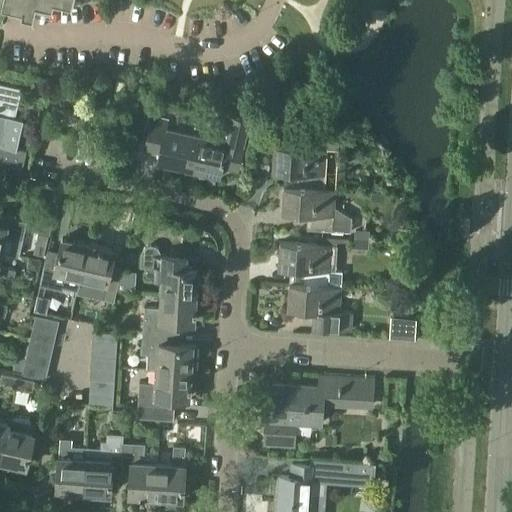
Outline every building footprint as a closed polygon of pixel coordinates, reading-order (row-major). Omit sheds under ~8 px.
[(23,0),(22,6),(34,8),(35,0),(23,0)] [(117,77),(114,87),(124,89),(126,80),(117,77)] [(0,82),(0,161),(21,167),(26,147),(15,145),(21,118),(12,115),(14,105),(17,106),(21,87),(0,82)] [(191,135),(165,128),(167,118),(151,115),(143,149),(159,153),(157,163),(191,171),(218,178),(221,166),(222,162),(237,165),(241,146),(247,121),(230,117),(224,142),(191,135)] [(297,187),(323,189),(326,148),(273,145),(272,171),(298,173),(297,187)] [(352,217),(334,205),(335,189),(323,189),(297,187),(283,186),(281,212),(308,213),(307,229),(333,230),(352,231),(352,217)] [(0,214),(0,250),(3,236),(22,241),(25,229),(26,221),(0,214)] [(63,286),(77,290),(87,243),(61,237),(58,250),(48,248),(40,284),(62,289),(63,286)] [(278,268),(291,269),(305,270),(304,284),(341,287),(342,272),(336,271),(337,245),(280,242),(278,268)] [(77,292),(114,300),(122,265),(110,262),(113,249),(87,243),(77,290),(77,292)] [(184,267),(185,256),(157,254),(157,252),(157,251),(156,250),(156,249),(155,248),(154,247),(153,247),(152,246),(151,246),(150,245),(149,245),(148,245),(147,246),(146,246),(145,246),(144,247),(143,248),(142,249),(142,250),(141,251),(141,252),(141,253),(140,265),(145,266),(144,277),(162,278),(161,293),(191,295),(194,295),(196,268),(184,267)] [(0,251),(0,250),(0,277),(13,280),(15,269),(0,265),(0,251)] [(137,264),(137,252),(125,252),(125,264),(137,264)] [(340,310),(341,287),(304,284),(290,283),(288,309),(314,310),(314,326),(351,328),(352,310),(340,310)] [(179,321),(191,322),(194,295),(191,295),(161,293),(160,307),(143,306),(142,330),(171,332),(171,320),(179,321)] [(59,320),(37,315),(34,327),(57,332),(59,320)] [(34,327),(31,337),(31,339),(54,344),(57,332),(34,327)] [(142,330),(141,353),(148,353),(147,367),(156,368),(190,370),(193,370),(195,347),(191,347),(191,345),(170,343),(171,332),(142,330)] [(117,332),(94,331),(93,342),(116,344),(117,332)] [(31,339),(28,350),(51,355),(54,344),(31,339)] [(116,344),(93,342),(92,354),(116,356),(116,344)] [(25,362),(48,367),(51,355),(28,350),(25,362)] [(91,366),(115,367),(116,356),(92,354),(91,366)] [(23,373),(46,378),(48,367),(25,362),(23,373)] [(115,367),(91,366),(91,378),(114,379),(115,367)] [(174,397),(188,397),(190,370),(156,368),(155,383),(139,382),(137,405),(161,406),(166,407),(167,396),(174,397)] [(3,373),(1,381),(17,385),(19,377),(3,373)] [(274,407),(266,406),(264,429),(268,429),(266,443),(293,445),(294,431),(296,416),(320,418),(320,421),(321,421),(322,395),(374,398),(375,376),(321,373),(321,375),(321,385),(275,383),(274,403),(274,407)] [(19,377),(17,385),(32,388),(34,381),(19,377)] [(90,390),(113,391),(114,379),(91,378),(90,390)] [(89,402),(112,403),(113,391),(90,390),(89,402)] [(161,406),(137,405),(137,417),(165,419),(166,407),(161,406)] [(27,416),(20,415),(17,415),(14,417),(10,416),(9,422),(8,422),(7,426),(0,454),(0,456),(0,458),(26,464),(36,422),(32,421),(30,418),(27,416)] [(85,457),(83,491),(109,492),(111,452),(122,453),(123,441),(123,433),(107,432),(107,440),(100,440),(99,447),(86,446),(85,457)] [(60,437),(58,455),(56,489),(83,491),(85,457),(86,446),(71,445),(72,438),(60,437)] [(132,453),(129,494),(155,495),(157,462),(142,461),(144,443),(133,442),(123,441),(122,453),(132,453)] [(157,462),(155,495),(181,497),(185,445),(173,445),(172,463),(157,462)] [(292,462),(290,475),(281,474),(277,511),(322,511),(324,495),(309,494),(310,478),(373,482),(375,462),(311,457),(311,464),(292,462)]
